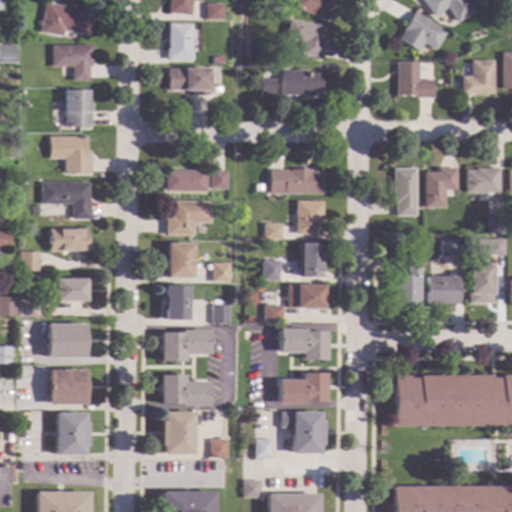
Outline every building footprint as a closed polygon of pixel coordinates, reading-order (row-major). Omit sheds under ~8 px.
[(196,0),(196,2),(187,1),(186,16),(164,14),(165,0),(196,0)] [(323,0),(328,2),(321,20),(288,7),(290,0),(323,0)] [(463,0),(471,11),(454,23),(443,7),(430,16),(418,0),(463,0)] [(91,12),(86,35),(62,31),(61,37),(36,32),(42,3),(91,12)] [(218,20),(201,20),(201,4),(218,4),(218,20)] [(443,32),(432,50),(420,43),(415,52),(395,39),(400,31),(399,30),(411,12),(443,32)] [(320,27),(318,40),(321,41),(318,59),(295,55),(297,43),(281,39),(285,20),(320,27)] [(187,50),(187,60),(162,60),(163,49),(164,49),(164,24),(187,24),(187,50)] [(0,45),(13,46),(12,63),(0,63),(0,45)] [(89,67),(86,67),(86,81),(68,81),(68,67),(48,67),(48,45),(88,45),(89,67)] [(511,94),(511,89),(498,89),(498,53),(511,53),(511,94)] [(217,65),(209,65),(209,57),(217,57),(217,65)] [(490,94),(458,95),(458,77),(468,77),(467,61),(490,61),(490,94)] [(415,80),(430,80),(430,99),(412,99),(412,96),(393,96),(393,62),(415,62),(415,80)] [(204,95),(187,95),(187,90),(164,91),(164,69),(204,69),(204,95)] [(307,74),(316,74),(316,90),(307,90),(307,96),(276,96),(276,71),(307,70),(307,74)] [(270,97),(256,97),(256,79),(270,79),(270,97)] [(84,104),(88,104),(88,127),(61,126),(61,91),(84,91),(84,104)] [(83,151),(88,151),(88,174),(61,174),(61,159),(45,159),(45,137),(83,137),(83,151)] [(307,172),(318,172),(318,194),(264,195),(264,170),(283,170),(283,172),(286,172),(286,169),(307,169),(307,172)] [(412,216),(393,217),(392,204),(390,204),(389,169),(412,169),(412,216)] [(453,190),(441,190),(441,208),(421,208),(421,173),(435,173),(435,169),(453,169),(453,190)] [(496,194),(462,194),(462,170),(472,170),(472,169),(496,169),(496,194)] [(201,193),(161,192),(161,170),(202,171),(201,193)] [(222,172),(222,189),(206,189),(207,171),(222,172)] [(86,200),(87,200),(87,220),(68,220),(68,204),(37,204),(38,183),(86,183),(86,200)] [(318,222),(313,222),(313,235),(291,235),(291,201),(319,202),(318,222)] [(204,223),(187,223),(187,236),(161,235),(161,214),(167,214),(167,202),(204,202),(204,223)] [(12,228),(0,228),(0,210),(12,210),(12,228)] [(502,234),(484,234),(484,216),(501,215),(502,234)] [(277,239),(259,239),(259,224),(277,224),(277,234),(277,239)] [(84,242),(88,242),(88,252),(45,252),(45,245),(42,245),(42,238),(46,238),(46,229),(84,229),(84,242)] [(500,256),(483,256),(483,245),(473,245),(473,238),(500,238),(500,256)] [(454,241),(454,257),(437,257),(437,240),(454,241)] [(318,278),(294,277),(295,243),(318,243),(318,278)] [(187,278),(161,278),(162,244),(187,244),(187,278)] [(36,271),(16,271),(16,252),(36,252),(36,264),(36,271)] [(392,257),(406,258),(406,263),(415,264),(414,307),(389,307),(390,292),(387,292),(387,264),(388,256),(392,256),(392,257)] [(275,281),(257,281),(258,260),(275,261),(275,281)] [(489,303),(466,304),(466,264),(489,263),(489,303)] [(223,282),(206,282),(206,264),(223,264),(223,282)] [(453,304),(421,305),(420,277),(453,276),(453,304)] [(83,302),(51,302),(52,279),(83,279),(83,302)] [(183,320),(160,320),(160,310),(158,310),(158,295),(160,295),(160,285),(183,286),(183,320)] [(319,309),(282,309),(282,285),(319,285),(319,309)] [(12,316),(0,316),(0,296),(12,297),(12,316)] [(34,300),(34,317),(15,316),(15,299),(34,300)] [(223,324),(206,324),(206,305),(223,305),(223,324)] [(278,323),(259,323),(259,306),(278,306),(278,323)] [(81,359),(43,359),(43,345),(40,345),(40,338),(43,338),(43,324),(81,324),(81,359)] [(301,332),(321,332),(321,360),(297,360),(297,353),(273,353),(273,329),(301,329),(301,332)] [(203,355),(179,355),(179,361),(155,361),(155,333),(175,333),(175,330),(203,330),(203,355)] [(8,364),(0,364),(0,347),(8,347),(8,364)] [(82,405),(45,405),(45,370),(82,370),(82,405)] [(321,402),(300,402),(300,405),(273,405),(273,381),(297,381),(297,373),(321,373),(321,402)] [(179,382),(203,382),(203,406),(176,406),(176,404),(155,404),(155,375),(179,375),(179,382)] [(511,426),(493,426),(389,427),(388,376),(405,376),(405,378),(415,378),(415,376),(487,376),(487,378),(497,378),(497,376),(511,376),(511,426)] [(188,412),(188,455),(158,455),(158,446),(156,446),(156,421),(158,421),(158,412),(188,412)] [(81,423),(84,423),(84,447),(81,447),(81,455),(52,455),(52,413),(81,414),(81,423)] [(316,421),(319,421),(318,445),(316,445),(316,455),(286,454),(287,429),(275,429),(275,413),(316,413),(316,421)] [(222,458),(205,458),(205,439),(222,439),(222,458)] [(268,458),(251,458),(251,440),(268,440),(268,458)] [(257,499),(239,499),(239,481),(257,481),(257,499)] [(511,511),(387,511),(387,487),(491,487),(511,486),(511,511)] [(84,511),(31,511),(32,492),(85,492),(84,511)] [(209,511),(157,511),(158,492),(210,492),(209,511)] [(314,511),(262,511),(262,495),(314,494),(314,511)]
